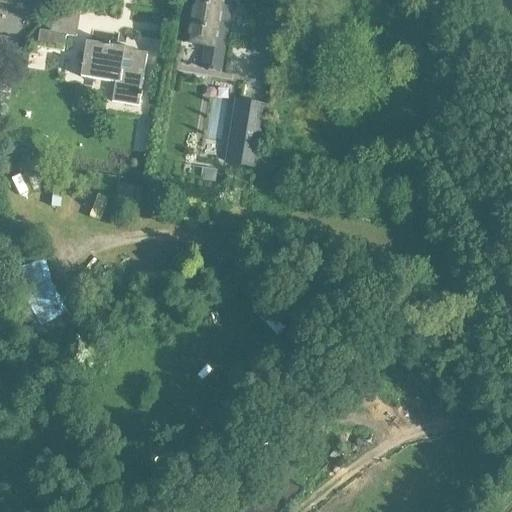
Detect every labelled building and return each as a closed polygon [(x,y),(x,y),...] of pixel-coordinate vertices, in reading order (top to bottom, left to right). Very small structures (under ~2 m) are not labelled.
[(45,14),(47,0),(35,0),(34,12),(45,14)] [(192,0),(185,42),(204,46),(203,53),(223,56),(232,0),(192,0)] [(80,12),(54,8),(50,33),(76,38),(80,12)] [(365,59),(367,45),(381,48),(384,30),(352,25),(353,19),(316,12),(309,50),(350,57),(346,86),(369,89),(373,61),(365,59)] [(0,37),(0,47),(5,48),(2,62),(8,63),(21,45),(17,40),(0,37)] [(138,106),(147,55),(124,51),(124,49),(108,47),(109,44),(106,43),(106,46),(87,43),(81,78),(117,84),(114,102),(138,106)] [(52,67),(68,69),(70,52),(55,50),(52,67)] [(253,167),(263,106),(238,102),(229,163),(253,167)] [(137,185),(119,182),(116,201),(134,204),(137,185)] [(238,220),(249,222),(253,199),(241,197),(238,220)] [(260,220),(272,222),(275,203),(264,201),(260,220)] [(183,246),(178,264),(185,266),(189,248),(183,246)] [(68,460),(18,366),(0,375),(0,409),(1,410),(11,404),(49,471),(68,460)]
